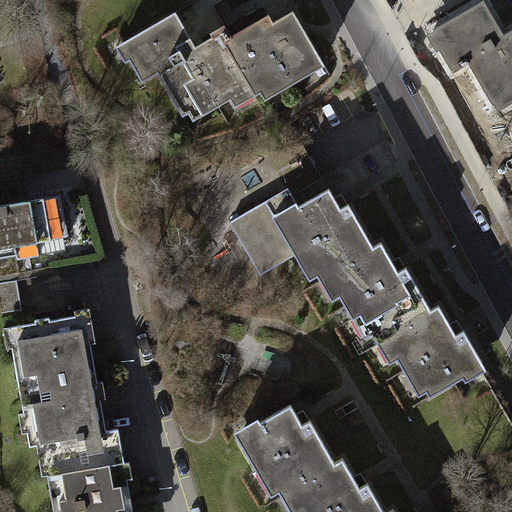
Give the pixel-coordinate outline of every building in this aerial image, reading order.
[(497,117),(511,108),(511,34),(504,39),(498,29),(484,3),(428,34),(450,72),(466,63),(497,117)] [(228,30),(219,35),(198,47),(193,38),(180,13),(117,48),(127,64),(132,61),(145,84),(163,74),(191,125),(232,102),(238,112),(257,101),(262,98),(265,101),(325,67),(301,26),(293,12),(275,23),(271,15),(232,37),(228,30)] [(308,302),(374,261),(331,193),(296,215),(284,195),(228,230),(259,280),(284,264),(308,302)] [(0,262),(74,249),(66,199),(0,210),(0,262)] [(374,261),(308,302),(351,371),(375,355),(417,331),(374,261)] [(71,319),(0,331),(0,334),(4,355),(9,354),(21,419),(16,420),(20,441),(25,440),(27,453),(35,452),(41,484),(45,483),(123,470),(116,435),(104,437),(98,405),(105,404),(101,384),(94,385),(88,348),(97,347),(90,308),(69,312),(71,319)] [(435,321),(417,331),(375,355),(414,421),(473,387),(435,321)] [(462,396),(486,462),(511,452),(511,424),(496,383),(462,396)] [(287,412),(231,441),(266,506),(279,500),(332,472),(307,427),(298,432),(287,412)] [(341,465),(332,472),(279,500),(285,511),(378,511),(366,489),(357,494),(341,465)] [(123,470),(45,483),(50,511),(127,511),(123,486),(131,485),(128,469),(123,470)]
